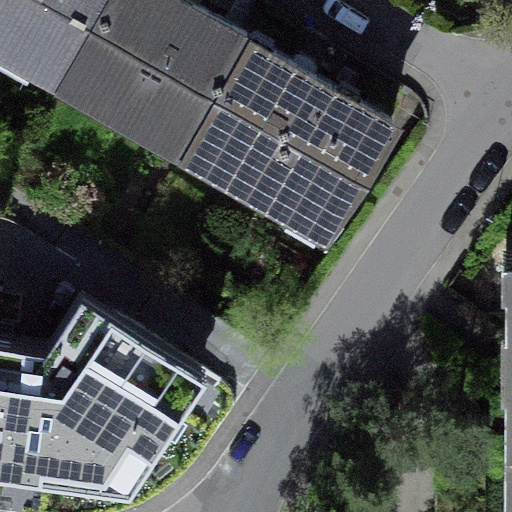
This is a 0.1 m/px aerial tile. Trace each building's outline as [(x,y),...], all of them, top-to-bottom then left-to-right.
[(0,0),(0,40),(60,74),(102,0),(0,0)] [(192,0),(102,0),(60,74),(184,145),(248,32),(192,0)] [(365,166),(392,118),(387,114),(342,88),(310,69),(248,32),(184,145),(290,205),(297,194),(328,212),(321,222),(324,224),(365,166)] [(0,495),(47,502),(71,502),(99,501),(144,483),(180,451),(222,389),(104,311),(84,341),(0,330),(0,495)] [(460,415),(437,415),(436,458),(484,458),(484,416),(460,415)]
